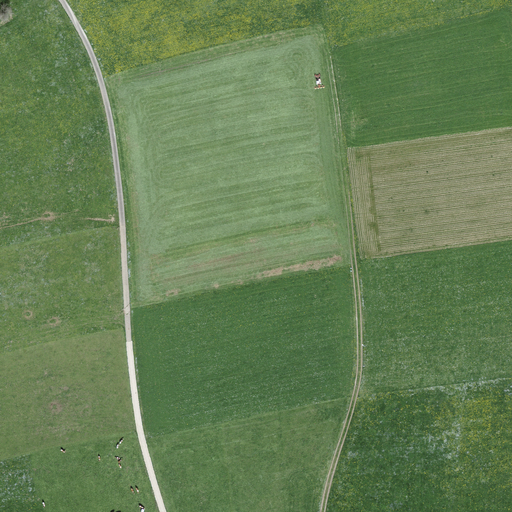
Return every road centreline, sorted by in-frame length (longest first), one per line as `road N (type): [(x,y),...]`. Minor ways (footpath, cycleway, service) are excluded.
road 1 (track): [(163,511),(137,419),(112,134),(89,49),(62,0)]
road 2 (track): [(322,511),(359,364),(329,51)]
